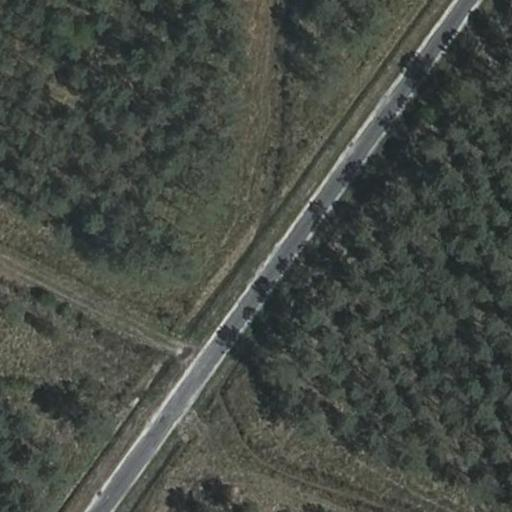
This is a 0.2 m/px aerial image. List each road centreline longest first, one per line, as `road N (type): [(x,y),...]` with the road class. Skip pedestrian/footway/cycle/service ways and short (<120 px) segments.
road 1 (unclassified): [(483,0),(113,511)]
road 2 (track): [(213,373),(0,270)]
